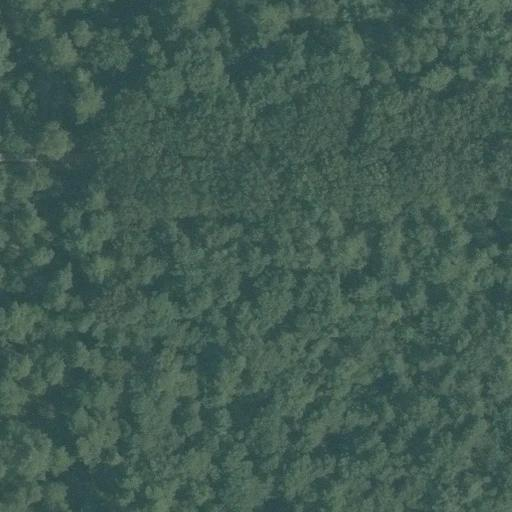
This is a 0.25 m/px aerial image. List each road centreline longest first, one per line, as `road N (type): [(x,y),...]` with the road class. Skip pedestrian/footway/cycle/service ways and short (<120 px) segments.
road 1 (track): [(84,152),(511,136)]
road 2 (track): [(84,152),(116,42),(117,0)]
